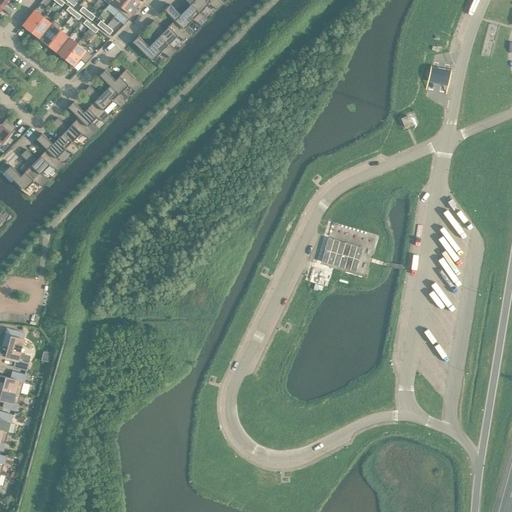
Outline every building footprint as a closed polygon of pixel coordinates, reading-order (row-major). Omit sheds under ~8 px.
[(111,0),(109,4),(118,11),(126,0),(111,0)] [(136,0),(126,0),(118,11),(128,19),(136,12),(134,10),(140,2),(136,0)] [(223,4),(221,2),(218,0),(185,0),(190,4),(199,13),(200,13),(208,4),(217,10),(223,4)] [(207,20),(205,18),(200,13),(199,13),(190,4),(180,14),(169,4),(164,9),(174,20),(184,29),(184,28),(193,20),(201,26),(207,20)] [(72,14),(75,11),(69,6),(66,10),(72,14)] [(85,15),(88,11),(82,6),(79,10),(85,15)] [(31,32),(43,16),(34,9),(22,25),(31,32)] [(78,19),(81,16),(75,11),(72,14),(78,19)] [(91,20),(95,16),(88,11),(85,15),(91,20)] [(51,22),(43,16),(31,32),(39,39),(54,20),(53,20),(51,22)] [(89,28),(92,24),(86,19),(83,23),(89,28)] [(48,45),(62,27),(54,20),(39,39),(48,45)] [(103,29),(106,25),(100,20),(97,25),(103,29)] [(168,45),(168,44),(177,36),(186,42),(191,36),(184,28),(184,29),(174,20),(164,30),(154,20),(148,25),(158,36),(159,36),(168,45)] [(95,33),(98,29),(92,24),(89,28),(95,33)] [(109,34),(113,30),(106,25),(103,29),(109,34)] [(63,27),(62,27),(48,45),(56,52),(68,36),(61,30),(63,27)] [(95,33),(89,28),(86,31),(92,36),(95,33)] [(77,43),(68,36),(56,52),(64,59),(77,43)] [(132,41),(142,51),(152,61),(161,52),(170,57),(176,52),(168,44),(168,45),(159,36),(158,36),(148,46),(138,36),(132,41)] [(93,56),(92,55),(77,43),(64,59),(73,66),(79,59),(85,63),(93,56)] [(442,69),(433,67),(430,81),(438,83),(447,85),(450,71),(442,69)] [(119,94),(128,85),(137,91),(142,85),(126,69),(115,80),(105,69),(99,75),(110,85),(119,94)] [(83,91),(94,101),(103,110),(104,110),(112,101),(121,107),(127,101),(119,94),(110,85),(99,95),(89,85),(83,91)] [(111,117),(109,115),(104,110),(103,110),(94,101),(84,111),(73,101),(67,107),(78,117),(87,126),(88,126),(96,117),(105,123),(111,117)] [(406,116),(400,118),(404,127),(410,125),(406,116)] [(52,123),(62,133),(63,133),(72,142),(81,133),(89,139),(95,133),(88,126),(87,126),(78,117),(68,127),(57,117),(52,123)] [(15,127),(5,119),(0,124),(0,149),(3,152),(13,140),(8,136),(15,127)] [(63,133),(62,133),(52,143),(42,133),(36,139),(47,149),(56,158),(56,157),(65,149),(74,155),(79,149),(72,142),(63,133)] [(64,165),(56,157),(56,158),(47,149),(36,159),(26,149),(20,155),(31,165),(40,174),(41,173),(49,165),(58,171),(64,165)] [(48,181),(41,173),(40,174),(31,165),(21,175),(10,165),(4,170),(24,190),(33,181),(42,187),(48,181)] [(362,247),(327,237),(321,261),(355,271),(362,247)] [(24,333),(6,328),(11,335),(5,357),(15,360),(13,366),(26,370),(28,363),(18,360),(24,339),(23,339),(24,333)] [(12,371),(10,377),(0,374),(0,386),(20,392),(23,382),(25,374),(12,371)] [(17,403),(20,392),(0,386),(0,399),(4,400),(2,407),(15,411),(17,403)] [(14,415),(0,411),(0,430),(9,433),(12,422),(14,415)] [(9,433),(0,430),(0,449),(4,451),(6,444),(9,433)]
